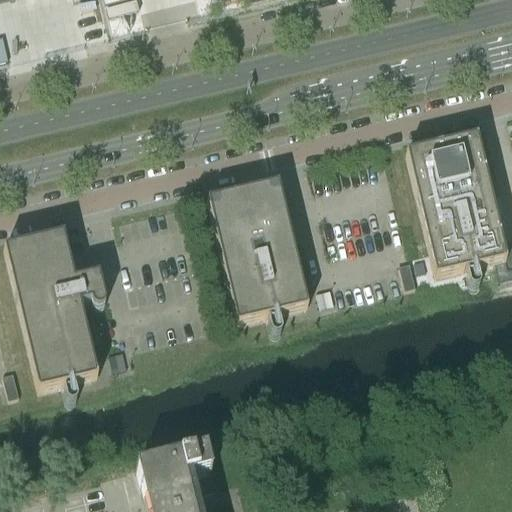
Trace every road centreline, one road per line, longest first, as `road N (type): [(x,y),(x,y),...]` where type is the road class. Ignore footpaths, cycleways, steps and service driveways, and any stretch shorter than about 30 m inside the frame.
road 1 (secondary): [(511,8),(0,130)]
road 2 (unclassified): [(511,103),(0,224)]
road 3 (secondary): [(0,178),(511,58)]
road 4 (unclassified): [(0,93),(386,0)]
